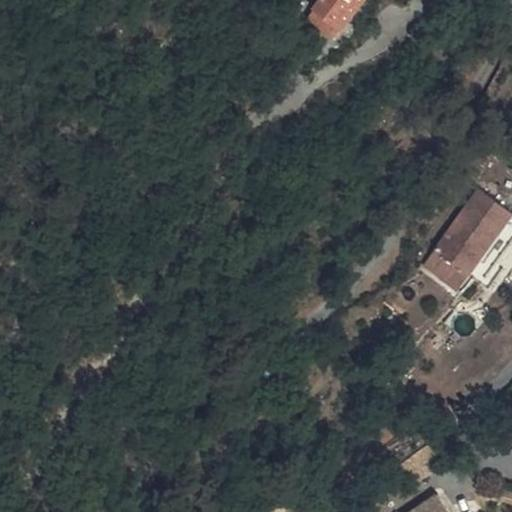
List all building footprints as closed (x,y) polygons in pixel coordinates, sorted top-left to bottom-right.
[(370,0),(319,0),(306,20),(341,40),(370,0)] [(479,163),(463,185),(478,198),(489,170),(479,163)] [(478,198),(494,210),(510,186),(489,170),(478,198)] [(463,185),(418,247),(441,263),(466,231),(478,198),(463,185)] [(441,263),(453,271),(494,210),(478,198),(466,231),(441,263)] [(494,210),(453,271),(468,281),(510,222),(494,210)] [(441,263),(418,247),(406,263),(429,279),(431,276),(441,263)] [(453,271),(441,263),(431,276),(429,279),(441,288),(453,271)] [(423,456),(398,474),(413,496),(437,478),(423,456)]
